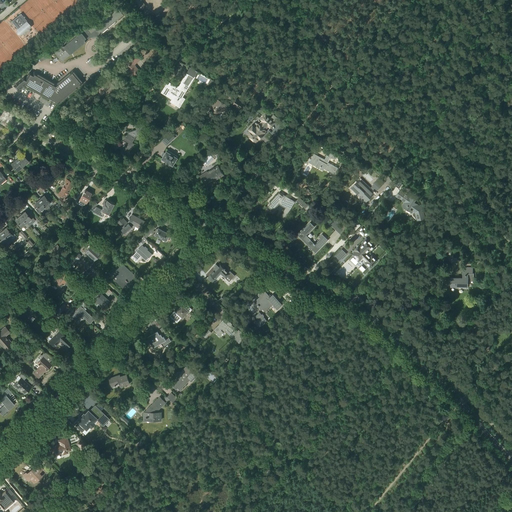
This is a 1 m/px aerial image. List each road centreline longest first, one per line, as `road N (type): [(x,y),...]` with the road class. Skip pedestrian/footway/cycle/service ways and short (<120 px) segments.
road 1 (secondary): [(511,456),(361,311),(212,225)]
road 2 (tertiary): [(0,450),(212,225)]
road 3 (residential): [(66,150),(238,0)]
road 4 (secondary): [(212,225),(66,150)]
road 5 (residential): [(212,225),(302,123)]
road 6 (track): [(441,418),(365,511)]
